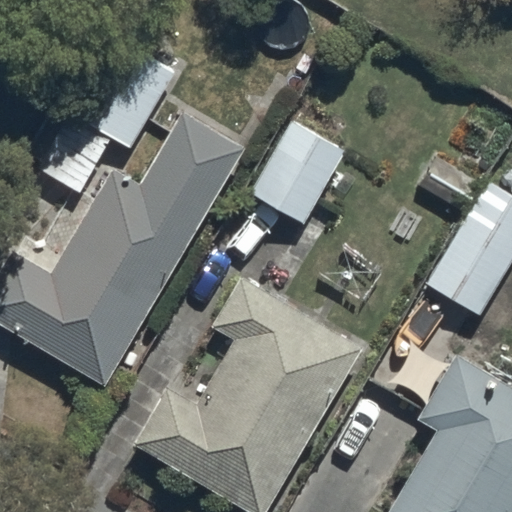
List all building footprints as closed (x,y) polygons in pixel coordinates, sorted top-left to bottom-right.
[(129,153),(173,75),(102,34),(25,169),(79,199),(110,143),(129,153)] [(241,152),(179,118),(136,190),(109,174),(52,273),(15,251),(0,276),(0,330),(104,390),(241,152)] [(343,157),(290,126),(250,195),(304,226),(343,157)] [(511,262),(511,202),(484,186),(424,288),(478,320),(511,262)] [(238,511),(268,511),(361,354),(240,281),(211,332),(233,345),(196,409),(167,393),(133,451),(238,511)] [(511,511),(511,391),(455,358),(415,426),(435,437),(390,511),(511,511)]
